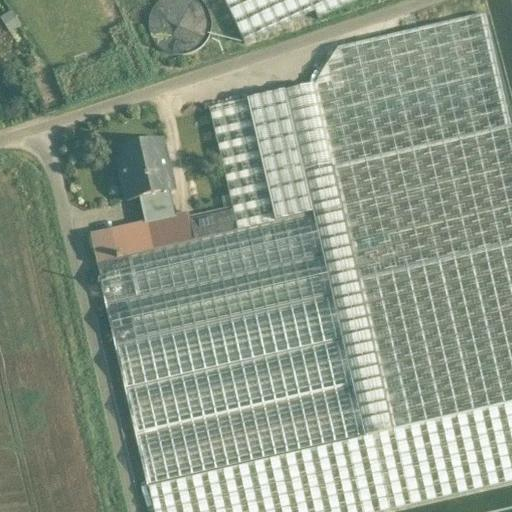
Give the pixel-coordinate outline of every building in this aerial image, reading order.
[(204,44),(209,34),(210,23),(208,13),(202,4),(196,0),(160,0),(154,7),(149,16),(148,27),(150,38),(156,47),(165,53),(175,56),(186,55),(196,51),(204,44)] [(222,0),(244,45),(313,13),(317,21),(361,0),(222,0)] [(484,16),(337,50),(314,87),(284,94),(303,173),(332,166),(333,169),(510,128),(484,16)] [(511,128),(510,128),(333,169),(332,166),(303,173),(284,94),(209,111),(228,198),(221,199),(223,211),(231,210),(237,232),(312,215),(362,439),(147,488),(152,511),(394,511),(511,485),(511,128)] [(161,142),(115,152),(119,171),(123,170),(129,200),(126,201),(126,203),(138,200),(169,193),(172,192),(161,142)] [(169,193),(138,200),(144,224),(174,218),(169,193)] [(180,245),(126,258),(127,258),(96,265),(147,488),(362,439),(312,215),(237,232),(194,242),(180,245)] [(188,215),(174,218),(180,245),(194,242),(188,215)] [(144,224),(89,237),(96,265),(127,258),(126,258),(180,245),(174,218),(144,224)]
